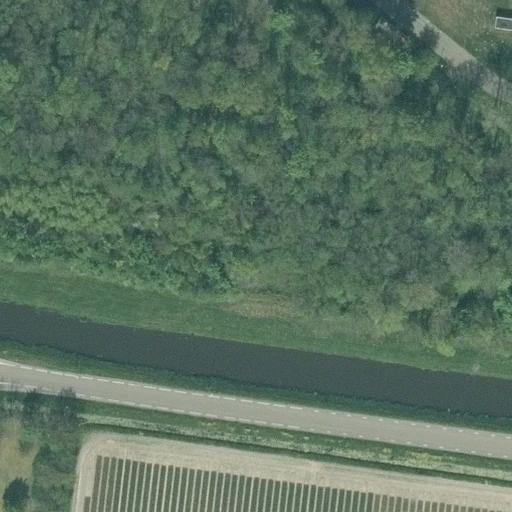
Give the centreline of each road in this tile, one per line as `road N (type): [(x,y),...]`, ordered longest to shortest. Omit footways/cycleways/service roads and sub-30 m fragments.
road 1 (secondary): [(511,447),(0,373)]
road 2 (residential): [(381,0),(511,96)]
